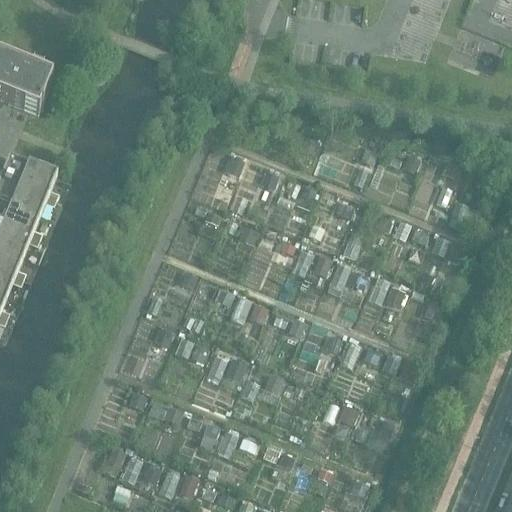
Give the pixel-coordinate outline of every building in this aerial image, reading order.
[(0,104),(28,116),(38,120),(40,114),(41,115),(42,112),(41,111),(52,86),(0,64),(0,104)] [(320,150),(306,143),(300,156),(314,163),(320,150)] [(377,161),(365,156),(360,166),(372,172),(377,161)] [(422,166),(409,161),(404,175),(416,180),(422,166)] [(8,162),(0,182),(0,183),(56,206),(59,200),(50,196),(56,182),(9,162),(8,162)] [(243,168),(231,163),(225,177),(237,182),(243,168)] [(462,174),(448,168),(443,181),(457,187),(462,174)] [(370,176),(359,171),(352,189),(363,193),(370,176)] [(279,183),(267,178),(261,191),(273,196),(279,183)] [(301,185),(289,180),(285,191),(296,196),(301,185)] [(0,183),(0,206),(40,223),(45,209),(53,212),(56,206),(0,183)] [(312,192),(305,192),(302,199),(307,205),(314,204),(316,197),(312,192)] [(452,198),(442,194),(436,209),(446,213),(452,198)] [(238,201),(232,215),(241,218),(246,205),(238,201)] [(279,201),(276,207),(290,213),(292,207),(279,201)] [(0,206),(0,229),(40,246),(42,240),(34,236),(40,223),(0,206)] [(470,213),(455,207),(446,231),(461,237),(470,213)] [(355,214),(340,208),(335,218),(350,225),(355,214)] [(220,222),(208,217),(204,227),(217,232),(220,222)] [(391,228),(380,224),(376,235),(387,239),(391,228)] [(232,240),(236,231),(227,227),(223,236),(232,240)] [(409,231),(399,227),(393,242),(403,246),(409,231)] [(0,229),(0,253),(23,263),(29,249),(37,252),(40,246),(0,229)] [(324,236),(312,231),(308,242),(319,247),(324,236)] [(252,250),(257,238),(244,233),(239,244),(252,250)] [(427,241),(415,236),(411,245),(423,251),(427,241)] [(354,265),(364,242),(352,238),(343,260),(354,265)] [(449,247),(437,242),(431,257),(443,262),(449,247)] [(261,243),(258,249),(271,255),(274,248),(261,243)] [(283,249),(279,260),(290,265),(295,253),(283,249)] [(466,257),(454,252),(449,265),(460,270),(466,257)] [(0,253),(0,276),(23,286),(26,280),(18,276),(23,263),(0,253)] [(302,257),(292,279),(303,284),(312,262),(302,257)] [(332,269),(319,263),(314,277),(327,283),(332,269)] [(339,300),(350,275),(339,270),(328,295),(339,300)] [(0,276),(0,299),(7,303),(12,289),(21,292),(23,286),(0,276)] [(197,284),(184,279),(179,290),(192,295),(197,284)] [(349,290),(364,296),(369,285),(354,279),(349,290)] [(380,311),(389,288),(378,283),(368,306),(380,311)] [(407,298),(391,292),(386,304),(402,310),(407,298)] [(234,302),(218,295),(213,307),(230,314),(234,302)] [(0,299),(0,323),(7,326),(9,320),(1,316),(7,303),(0,299)] [(153,303),(148,317),(156,320),(162,307),(153,303)] [(442,314),(430,308),(425,318),(438,324),(442,314)] [(269,317),(255,311),(249,325),(263,331),(269,317)] [(305,329),(293,325),(287,339),(299,344),(305,329)] [(379,327),(373,340),(384,345),(390,332),(379,327)] [(171,341),(160,336),(155,348),(166,353),(171,341)] [(342,347),(332,342),(326,357),(336,361),(342,347)] [(193,348),(181,343),(174,360),(186,365),(193,348)] [(350,349),(341,371),(350,375),(359,353),(350,349)] [(207,356),(196,352),(191,364),(202,369),(207,356)] [(381,362),(367,356),(362,367),(376,373),(381,362)] [(399,366),(388,361),(382,375),(393,380),(399,366)] [(216,362),(205,387),(216,392),(227,367),(216,362)] [(240,388),(247,371),(232,365),(225,382),(240,388)] [(417,376),(404,370),(399,383),(412,389),(417,376)] [(284,387),(271,381),(265,395),(278,401),(284,387)] [(247,386),(240,403),(252,408),(259,391),(247,386)] [(146,404),(133,399),(128,410),(142,416),(146,404)] [(328,409),(321,424),(332,429),(339,413),(328,409)] [(358,417),(344,411),(337,425),(351,431),(358,417)] [(182,419),(168,413),(163,425),(178,431),(182,419)] [(395,430),(382,426),(377,439),(389,444),(395,430)] [(219,434),(206,429),(201,441),(214,446),(219,434)] [(349,434),(338,429),(333,440),(344,445),(349,434)] [(237,442),(226,438),(217,460),(229,464),(237,442)] [(259,451),(244,445),(239,455),(255,461),(259,451)] [(125,459),(112,453),(106,469),(119,474),(125,459)] [(294,464),(281,458),(276,469),(290,475),(294,464)] [(142,467),(131,462),(121,485),(132,489),(142,467)] [(161,477),(149,472),(143,486),(155,491),(161,477)] [(334,479),(320,474),(316,483),(330,488),(334,479)] [(170,502),(178,482),(168,478),(160,498),(170,502)] [(198,486),(187,481),(179,500),(191,504),(198,486)] [(368,490),(354,485),(350,497),(364,502),(368,490)] [(205,492),(201,501),(213,507),(217,497),(205,492)] [(231,511),(235,505),(223,499),(219,507),(229,511),(231,511)]
